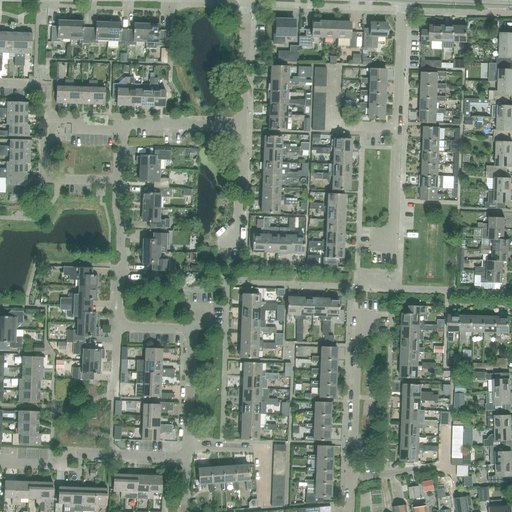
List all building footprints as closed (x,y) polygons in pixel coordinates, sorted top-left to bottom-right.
[(294,37),(294,21),(276,20),(276,35),(274,34),(273,44),(284,44),(284,36),(294,37)] [(69,40),(70,21),(58,21),(57,28),(51,27),(51,43),(59,43),(59,40),(69,40)] [(88,44),(89,28),(83,28),(83,22),(70,21),(69,40),(79,40),(79,44),(88,44)] [(313,38),(325,38),(325,22),(312,21),(312,31),(306,31),(305,38),(299,38),(299,47),(312,47),(313,38)] [(107,41),(108,23),(95,22),(95,29),(89,28),(88,44),(97,44),(97,41),(107,41)] [(337,39),(338,22),(325,22),(325,38),(337,39)] [(351,22),(338,22),(337,39),(350,39),(350,48),(356,48),(357,33),(350,33),(351,22)] [(121,23),(108,23),(107,41),(117,42),(117,45),(127,46),(127,30),(121,30),(121,23)] [(386,37),(386,24),(370,23),(370,29),(364,29),(363,48),(362,48),(362,59),(362,65),(371,65),(371,59),(366,58),(366,48),(376,48),(377,37),(386,37)] [(145,43),(146,24),(133,24),(133,30),(127,30),(127,46),(137,46),(137,43),(145,43)] [(159,25),(146,24),(145,43),(146,43),(146,49),(156,49),(156,47),(164,47),(164,31),(159,31),(159,25)] [(442,41),(443,26),(430,25),(430,31),(422,31),(422,45),(430,46),(431,41),(442,41)] [(454,42),(455,26),(443,26),(442,41),(442,48),(447,48),(448,41),(454,42)] [(467,26),(455,26),(454,42),(466,42),(467,26)] [(500,34),(500,45),(511,45),(511,33),(511,34),(511,33),(511,27),(498,27),(498,34),(500,34)] [(8,60),(9,54),(9,33),(0,32),(0,71),(1,71),(2,60),(8,60)] [(20,54),(20,34),(9,33),(9,54),(15,54),(15,58),(15,66),(19,66),(20,54)] [(32,34),(20,34),(20,54),(19,66),(23,66),(24,58),(24,54),(31,54),(32,34)] [(511,57),(511,45),(500,45),(500,57),(497,57),(496,64),(511,64),(511,58),(511,57)] [(298,52),(278,51),(277,62),(298,63),(298,52)] [(466,60),(453,60),(453,68),(465,68),(466,60)] [(511,69),(511,70),(511,64),(496,64),(490,63),(489,82),(499,82),(511,82),(511,69)] [(271,66),(271,79),(288,79),(288,67),(271,66)] [(298,67),(297,77),(299,77),(306,77),(311,77),(312,68),(298,67)] [(361,83),(370,83),(370,82),(386,82),(386,70),(370,69),(370,79),(361,78),(361,83)] [(422,73),(421,85),(437,86),(438,84),(438,76),(446,76),(447,72),(437,72),(437,73),(422,73)] [(129,106),(130,83),(130,78),(125,78),(125,85),(113,84),(112,100),(117,100),(117,106),(129,106)] [(141,107),(142,85),(134,84),(134,78),(130,78),(130,83),(129,106),(141,107)] [(153,107),(154,84),(154,79),(150,79),(149,84),(149,85),(142,85),(141,107),(153,107)] [(154,79),(154,84),(153,107),(165,107),(166,90),(158,90),(158,79),(154,79)] [(292,86),(292,82),(292,80),(288,80),(288,79),(271,79),(270,84),(269,84),(268,85),(268,92),(287,92),(288,86),(292,86)] [(68,105),(69,81),(65,81),(65,88),(56,87),(56,104),(68,105)] [(80,105),(80,88),(73,88),(73,82),(69,81),(68,105),(80,105)] [(92,105),(93,82),(88,82),(88,88),(80,88),(80,105),(92,105)] [(96,82),(93,82),(92,105),(104,106),(105,89),(96,89),(96,82)] [(385,95),(386,82),(370,82),(370,83),(369,91),(360,91),(360,95),(369,96),(369,94),(385,95)] [(511,94),(511,82),(499,82),(498,91),(490,91),(489,99),(510,100),(510,94),(511,94)] [(446,84),(438,84),(437,86),(421,85),(421,98),(437,98),(437,96),(437,89),(446,89),(446,84)] [(287,100),(287,92),(268,92),(267,98),(269,100),(270,100),(270,105),(287,105),(298,106),(305,106),(305,100),(298,99),(298,101),(287,100)] [(385,107),(385,95),(369,94),(369,96),(369,103),(360,103),(360,108),(368,108),(368,107),(385,107)] [(446,96),(437,96),(437,98),(421,98),(420,110),(437,111),(437,109),(437,101),(446,101),(446,96)] [(511,106),(509,106),(510,100),(489,99),(465,99),(465,117),(470,117),(470,105),(498,106),(498,118),(511,118),(511,106)] [(0,113),(27,114),(27,104),(7,103),(7,109),(0,109),(0,113)] [(287,113),(287,105),(270,105),(269,117),(287,118),(291,118),(291,121),(297,121),(297,115),(291,115),(291,113),(287,113)] [(384,120),(385,107),(368,107),(368,108),(368,116),(359,116),(359,120),(369,120),(369,119),(384,120)] [(445,109),(437,109),(437,111),(420,110),(420,123),(436,123),(437,113),(445,114),(445,109)] [(27,125),(27,114),(0,113),(0,118),(6,119),(6,125),(9,125),(27,125)] [(291,124),(291,121),(291,118),(287,118),(269,117),(269,130),(286,131),(286,124),(291,124)] [(511,130),(511,118),(498,118),(497,130),(494,130),(493,136),(508,136),(508,131),(511,130)] [(27,125),(9,125),(9,132),(0,131),(0,136),(29,137),(29,125),(27,125)] [(424,127),(423,139),(440,140),(440,127),(424,127)] [(265,136),(264,149),(286,150),(285,153),(292,153),(292,147),(290,147),(290,145),(282,144),(282,137),(265,136)] [(511,142),(508,142),(508,136),(493,136),(493,142),(496,142),(496,154),(511,154),(511,142)] [(330,146),(329,148),(329,151),(334,152),(334,151),(351,152),(352,139),(334,138),(334,146),(330,146)] [(439,146),(440,140),(423,139),(423,151),(439,152),(442,153),(442,147),(439,146)] [(0,147),(0,151),(30,153),(30,141),(11,141),(11,148),(0,147)] [(285,156),(285,153),(286,150),(264,149),(264,162),(281,162),(281,155),(285,156)] [(140,168),(159,169),(165,169),(165,160),(169,161),(170,151),(154,150),(154,156),(140,155),(140,156),(137,156),(136,163),(140,163),(140,168)] [(10,156),(10,163),(27,164),(30,164),(30,153),(0,151),(0,156),(6,156),(10,156)] [(351,165),(351,152),(334,151),(334,152),(333,164),(351,165)] [(439,158),(439,152),(423,151),(422,163),(439,164),(442,165),(442,159),(439,158)] [(511,167),(511,156),(511,154),(496,154),(495,166),(492,166),(486,166),(486,172),(507,172),(507,166),(511,167)] [(281,163),(281,162),(264,162),(263,175),(281,175),(285,176),(285,179),(291,179),(291,173),(289,170),(289,163),(281,163)] [(0,173),(27,175),(27,164),(10,163),(7,163),(7,169),(0,169),(0,173)] [(438,176),(439,164),(422,163),(422,175),(438,176)] [(350,177),(351,165),(333,164),(333,177),(350,177)] [(159,178),(159,169),(140,168),(139,181),(154,181),(154,187),(166,188),(166,189),(168,189),(169,179),(159,178)] [(507,179),(507,172),(486,172),(486,179),(487,179),(487,184),(489,189),(495,190),(511,191),(511,179),(507,179)] [(26,186),(27,175),(0,173),(0,192),(21,193),(21,186),(26,186)] [(328,182),(332,183),(332,189),(350,190),(350,177),(333,177),(328,177),(329,174),(322,173),(322,179),(328,180),(328,182)] [(284,182),(285,179),(285,176),(281,175),(263,175),(263,187),(280,188),(280,182),(284,182)] [(442,176),(438,176),(422,175),(422,187),(438,188),(442,188),(442,176)] [(172,189),(168,189),(166,189),(166,188),(154,187),(151,187),(151,194),(144,194),(144,208),(159,208),(159,197),(171,197),(172,189)] [(280,196),(280,188),(263,187),(262,200),(284,201),(284,204),(290,204),(290,198),(284,198),(284,196),(280,196)] [(438,194),(438,189),(438,188),(422,187),(421,200),(443,200),(444,194),(438,194)] [(495,190),(489,190),(488,202),(485,202),(485,209),(491,209),(491,208),(505,209),(506,203),(510,203),(511,191),(495,190)] [(327,203),(327,207),(345,207),(345,194),(328,194),(327,203)] [(280,201),(262,200),(262,213),(279,214),(279,205),(280,201)] [(323,207),(323,204),(317,204),(317,209),(322,209),(322,212),(327,212),(327,220),(344,220),(345,207),(327,207),(323,207)] [(159,219),(159,208),(144,208),(143,221),(150,222),(149,227),(164,228),(169,228),(170,219),(165,219),(159,219)] [(483,223),(483,228),(504,229),(505,217),(489,217),(489,224),(483,223)] [(344,233),(344,220),(327,220),(326,232),(344,233)] [(265,252),(266,231),(269,231),(269,230),(269,228),(269,224),(263,224),(263,228),(260,228),(260,235),(253,234),(252,252),(265,252)] [(291,253),(291,236),(292,231),(294,231),(295,225),(289,225),(289,231),(285,231),(285,236),(279,235),(278,253),(278,255),(285,255),(286,255),(286,253),(291,253)] [(266,231),(265,252),(278,253),(279,235),(279,228),(269,228),(269,230),(269,231),(266,231)] [(504,239),(504,229),(483,228),(483,232),(482,239),(489,239),(494,239),(504,240),(504,239)] [(292,231),(291,236),(291,253),(304,254),(304,236),(296,236),(297,231),(294,231),(292,231)] [(321,242),(321,245),(343,246),(344,233),(326,232),(326,240),(321,240),(321,242)] [(143,238),(142,251),(161,252),(161,246),(169,246),(170,234),(157,233),(157,239),(143,238)] [(504,239),(504,240),(494,239),(489,239),(482,239),(482,245),(481,245),(481,249),(487,249),(508,250),(509,239),(504,239)] [(321,242),(315,242),(315,248),(317,248),(317,250),(326,251),(325,258),(323,258),(322,267),(337,267),(338,258),(343,258),(343,246),(321,245),(321,242)] [(210,248),(202,248),(201,259),(209,259),(210,248)] [(488,254),(488,260),(493,260),(503,260),(503,261),(508,262),(508,250),(487,249),(481,249),(481,254),(488,254)] [(160,259),(161,252),(142,251),(142,265),(156,265),(156,271),(168,271),(168,259),(160,259)] [(488,260),(481,260),(481,267),(475,266),(475,270),(502,272),(503,261),(503,260),(493,260),(488,260)] [(78,281),(78,287),(98,288),(98,276),(85,275),(86,269),(93,269),(93,268),(64,267),(64,268),(64,275),(69,276),(68,280),(78,281)] [(502,283),(502,272),(475,270),(475,275),(481,275),(480,288),(500,289),(500,283),(502,283)] [(97,300),(98,288),(78,287),(78,294),(68,294),(68,298),(60,298),(60,305),(68,305),(68,306),(82,307),(82,300),(97,300)] [(270,311),(270,305),(265,305),(266,303),(260,302),(260,295),(242,294),(242,307),(259,308),(264,308),(263,311),(265,311),(270,311)] [(300,320),(300,298),(288,298),(287,315),(295,315),(294,320),(297,320),(300,320)] [(303,320),(305,320),(305,316),(313,316),(313,299),(300,298),(300,320),(297,320),(297,326),(303,327),(303,320)] [(322,321),(325,321),(326,299),(313,299),(313,316),(319,316),(319,321),(322,321)] [(339,300),(326,299),(325,321),(322,321),(322,326),(328,327),(329,327),(330,317),(338,317),(339,300)] [(82,313),(82,307),(68,306),(68,318),(77,318),(77,325),(96,325),(96,314),(82,313)] [(403,314),(402,327),(424,328),(424,331),(430,331),(430,325),(424,325),(424,321),(419,321),(420,315),(426,315),(427,307),(409,306),(409,314),(403,314)] [(265,320),(265,311),(263,311),(264,308),(259,308),(242,307),(242,313),(240,313),(239,319),(241,319),(241,320),(259,321),(259,320),(265,320)] [(0,316),(0,329),(15,330),(16,324),(22,324),(23,312),(10,312),(5,317),(0,316)] [(460,332),(461,316),(449,315),(447,315),(447,342),(452,342),(453,332),(460,332)] [(472,332),(473,316),(461,316),(460,332),(460,340),(466,341),(466,332),(472,332)] [(484,333),(485,316),(473,316),(472,332),(484,333)] [(496,333),(497,317),(485,316),(484,333),(484,341),(490,341),(490,333),(496,333)] [(509,317),(497,317),(496,333),(508,334),(509,317)] [(258,328),(259,321),(241,320),(241,333),(258,334),(276,334),(276,328),(258,328)] [(96,328),(96,325),(77,325),(77,331),(67,331),(67,342),(67,343),(73,344),(80,344),(80,342),(85,342),(86,336),(96,336),(99,336),(99,328),(96,328)] [(424,333),(424,331),(424,328),(402,327),(402,340),(419,340),(419,332),(424,333)] [(15,337),(15,330),(0,329),(0,342),(10,343),(10,349),(21,349),(22,337),(15,337)] [(258,341),(258,334),(241,333),(240,346),(258,346),(262,346),(262,349),(268,349),(269,344),(263,344),(263,341),(258,341)] [(328,336),(328,334),(325,334),(325,336),(324,342),(334,342),(335,336),(328,336)] [(418,347),(419,340),(402,340),(401,353),(418,353),(424,353),(424,347),(418,347)] [(66,350),(67,343),(67,342),(58,342),(58,350),(66,350)] [(85,349),(85,342),(80,342),(80,344),(73,344),(72,355),(82,356),(82,362),(101,362),(101,359),(104,359),(104,350),(101,350),(85,349)] [(262,349),(262,346),(258,346),(240,346),(240,358),(257,359),(257,352),(262,352),(262,349)] [(145,348),(145,361),(162,361),(162,353),(168,353),(168,354),(175,354),(175,350),(145,348)] [(312,362),(321,362),(321,360),(337,361),(337,348),(321,348),(321,358),(312,357),(312,362)] [(418,366),(418,353),(401,353),(401,365),(418,366)] [(463,356),(462,363),(462,367),(471,368),(471,356),(463,356)] [(23,357),(23,369),(43,369),(43,358),(23,357)] [(495,359),(495,364),(495,369),(507,369),(508,359),(495,359)] [(64,360),(56,360),(55,369),(63,369),(64,360)] [(162,369),(162,361),(145,361),(137,360),(136,372),(174,374),(174,370),(162,369)] [(336,374),(337,361),(321,360),(321,362),(320,370),(311,370),(311,374),(320,375),(320,373),(336,374)] [(100,375),(101,362),(82,362),(82,369),(72,368),(72,380),(78,380),(78,379),(84,379),(84,374),(100,375)] [(244,363),(243,376),(265,376),(265,379),(271,380),(271,374),(265,374),(265,371),(261,371),(261,364),(244,363)] [(422,371),(422,369),(422,366),(418,366),(401,365),(400,378),(417,379),(418,371),(422,371)] [(42,381),(43,369),(23,369),(23,380),(40,381),(42,381)] [(174,378),(174,374),(136,372),(136,385),(161,386),(161,377),(167,377),(174,378)] [(336,386),(336,374),(320,373),(320,375),(320,382),(311,382),(311,387),(319,387),(319,386),(336,386)] [(509,374),(490,374),(485,374),(486,380),(488,380),(489,392),(494,392),(510,392),(509,374)] [(265,382),(265,379),(265,376),(243,376),(243,389),(260,389),(260,382),(265,382)] [(20,380),(20,391),(39,392),(40,381),(23,380),(20,380)] [(403,397),(421,398),(421,397),(425,397),(425,395),(431,396),(431,393),(421,393),(421,385),(404,384),(403,397)] [(161,393),(161,386),(136,385),(136,398),(144,399),(144,397),(161,398),(161,399),(167,399),(167,398),(173,398),(173,394),(161,393)] [(456,385),(456,393),(464,393),(466,393),(466,385),(456,385)] [(335,399),(336,386),(319,386),(319,387),(319,395),(310,394),(310,399),(319,399),(319,398),(335,399)] [(260,397),(260,389),(243,389),(242,402),(260,402),(264,402),(264,405),(267,405),(270,405),(271,399),(264,399),(265,397),(260,397)] [(39,403),(39,392),(20,391),(19,402),(39,403)] [(487,411),(506,410),(511,410),(510,392),(494,392),(489,392),(486,392),(486,404),(485,404),(486,411),(487,411)] [(464,402),(464,393),(456,393),(456,402),(464,402)] [(425,403),(425,401),(425,397),(421,397),(421,398),(403,397),(403,410),(420,411),(421,403),(425,403)] [(260,402),(242,402),(242,415),(267,415),(267,405),(264,405),(264,402),(260,402)] [(143,404),(143,416),(160,417),(160,413),(167,413),(167,411),(173,411),(173,403),(159,403),(159,404),(143,404)] [(305,417),(314,417),(314,416),(331,416),(331,404),(315,403),(314,413),(306,412),(305,417)] [(420,424),(420,411),(403,410),(402,423),(420,424)] [(506,416),(506,410),(487,411),(488,428),(495,428),(511,428),(511,416),(506,416)] [(19,411),(18,423),(38,423),(39,412),(19,411)] [(267,415),(242,415),(242,427),(259,428),(263,428),(263,431),(270,431),(270,425),(266,425),(267,415)] [(160,425),(160,417),(143,416),(143,428),(172,429),(172,425),(165,425),(160,425)] [(330,429),(331,416),(314,416),(314,417),(314,425),(305,425),(305,430),(314,430),(314,428),(330,429)] [(38,435),(38,423),(18,423),(18,434),(20,434),(38,435)] [(419,436),(420,424),(402,423),(402,436),(419,436)] [(259,441),(259,428),(242,427),(241,440),(259,441)] [(172,434),(172,429),(143,428),(142,441),(159,441),(160,433),(165,433),(165,434),(172,434)] [(329,441),(330,429),(314,428),(314,430),(313,437),(305,437),(305,442),(314,442),(314,441),(329,441)] [(511,440),(511,428),(495,428),(495,434),(491,434),(488,437),(488,439),(484,439),(484,447),(492,446),(511,446),(511,440)] [(40,435),(38,435),(20,434),(20,446),(40,447),(40,435)] [(419,444),(419,436),(402,436),(401,448),(418,449),(418,450),(423,450),(423,446),(423,444),(419,444)] [(308,460),(316,461),(316,459),(332,459),(333,447),(317,446),(317,456),(308,456),(308,460)] [(511,464),(511,463),(511,452),(511,446),(492,446),(493,453),(496,452),(496,465),(511,464)] [(418,450),(418,449),(401,448),(400,461),(418,462),(418,450)] [(332,472),(332,459),(316,459),(316,461),(316,468),(307,468),(307,473),(316,473),(316,471),(332,472)] [(488,483),(511,482),(511,464),(496,465),(496,477),(487,477),(488,483)] [(248,465),(235,466),(236,482),(238,482),(246,482),(246,490),(256,490),(255,479),(249,480),(248,465)] [(236,482),(235,466),(223,467),(224,483),(226,483),(233,483),(234,491),(239,491),(238,482),(236,482)] [(224,483),(223,467),(210,468),(211,484),(213,484),(221,483),(222,492),(227,492),(226,483),(224,483)] [(211,484),(210,468),(198,469),(199,485),(209,484),(210,493),(214,493),(213,484),(211,484)] [(331,484),(332,472),(316,471),(316,473),(316,481),(307,481),(307,485),(316,485),(316,484),(331,484)] [(125,498),(126,475),(114,475),(113,491),(121,491),(121,498),(125,498)] [(136,499),(138,475),(126,475),(125,498),(136,499)] [(148,499),(150,476),(138,475),(136,499),(148,499)] [(162,476),(150,476),(148,499),(152,499),(153,493),(161,493),(162,476)] [(424,489),(434,487),(433,480),(423,482),(424,489)] [(16,505),(17,482),(5,481),(4,498),(12,498),(12,505),(16,505)] [(28,499),(29,482),(17,482),(16,505),(21,505),(21,498),(28,499)] [(40,506),(41,483),(29,482),(28,499),(36,499),(36,506),(39,506),(40,506)] [(53,483),(41,483),(40,506),(39,506),(39,511),(44,511),(44,499),(52,500),(53,483)] [(331,497),(331,484),(316,484),(316,485),(315,493),(306,493),(306,498),(306,504),(323,503),(323,497),(331,497)] [(410,499),(420,498),(419,486),(409,487),(410,499)] [(70,511),(71,488),(59,487),(58,504),(64,504),(63,511),(70,511)] [(82,505),(83,488),(71,488),(70,511),(74,511),(75,504),(82,505)] [(94,511),(95,488),(83,488),(82,505),(82,511),(94,511)] [(107,489),(95,488),(94,511),(98,511),(98,505),(107,505),(107,489)] [(445,489),(437,490),(438,499),(439,511),(451,511),(451,507),(450,496),(446,497),(445,489)] [(407,511),(406,505),(398,506),(396,490),(390,491),(393,507),(393,511),(407,511)] [(468,511),(466,497),(454,498),(456,511),(468,511)] [(489,511),(511,511),(511,504),(502,504),(502,500),(481,501),(481,511),(483,511),(490,511),(489,511)] [(413,511),(427,511),(426,506),(420,507),(419,501),(410,503),(411,509),(413,509),(413,511)]
